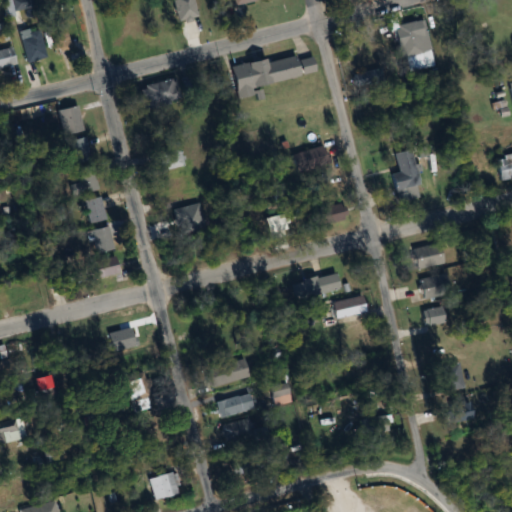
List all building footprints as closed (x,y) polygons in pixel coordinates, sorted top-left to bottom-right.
[(44,25),(53,51),(69,45),(60,19),(44,25)] [(432,66),(426,20),(396,23),(401,70),(432,66)] [(36,38),(19,45),(26,63),(43,56),(36,38)] [(347,61),(370,57),(366,38),(343,43),(347,61)] [(0,66),(15,63),(11,46),(0,49),(0,66)] [(308,52),(227,68),(233,98),(251,94),(249,85),(313,73),(308,52)] [(374,82),(373,72),(351,74),(352,84),(374,82)] [(172,78),(133,86),(139,110),(178,102),(172,78)] [(54,109),(58,134),(79,131),(75,106),(54,109)] [(66,140),(69,159),(87,155),(83,137),(66,140)] [(183,165),(176,139),(152,146),(158,171),(183,165)] [(287,153),(290,171),(325,164),(322,147),(287,153)] [(392,153),(395,174),(389,175),(393,200),(414,197),(407,150),(392,153)] [(511,153),(491,161),(497,181),(511,176),(511,153)] [(97,189),(92,172),(76,177),(78,182),(66,185),(69,197),(97,189)] [(162,182),(170,202),(198,192),(191,172),(162,182)] [(79,203),(88,226),(105,219),(96,196),(79,203)] [(335,204),(309,210),(313,226),(339,220),(335,204)] [(261,217),(262,236),(281,234),(279,215),(261,217)] [(88,251),(102,251),(102,230),(88,230),(88,251)] [(412,271),(440,264),(435,243),(407,250),(412,271)] [(115,272),(109,256),(87,264),(92,280),(115,272)] [(442,273),(412,281),(417,300),(447,293),(442,273)] [(333,290),(330,274),(288,284),(291,299),(333,290)] [(331,319),(361,313),(357,296),(327,302),(331,319)] [(442,323),(440,309),(417,312),(420,326),(442,323)] [(0,375),(12,373),(9,359),(0,360),(0,375)] [(208,387),(244,378),(239,360),(203,369),(208,387)] [(442,390),(460,389),(457,364),(439,366),(442,390)] [(270,406),(291,402),(287,382),(266,387),(270,406)] [(44,401),(42,390),(35,392),(37,402),(44,401)] [(213,402),(217,418),(251,408),(247,393),(213,402)] [(465,402),(440,407),(443,424),(468,419),(465,402)] [(259,415),(221,426),(226,446),(265,435),(259,415)] [(382,433),(382,416),(366,416),(366,433),(382,433)] [(0,442),(17,440),(13,419),(0,420),(0,442)] [(151,500),(178,492),(171,471),(145,479),(151,500)]
